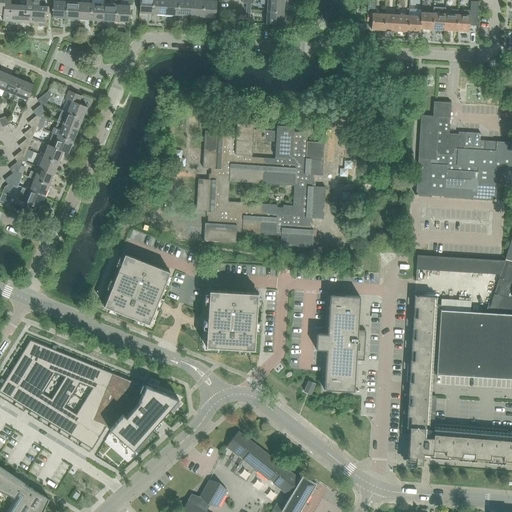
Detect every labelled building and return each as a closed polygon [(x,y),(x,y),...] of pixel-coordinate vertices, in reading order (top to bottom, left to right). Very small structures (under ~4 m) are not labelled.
[(3,21),(18,22),(19,5),(11,4),(11,0),(3,0),(3,15),(3,21)] [(18,22),(32,23),(33,0),(26,0),(26,5),(19,5),(18,22)] [(33,0),(32,23),(46,24),(47,6),(40,6),(39,0),(33,0)] [(140,0),(140,13),(153,14),(153,0),(140,0)] [(153,0),(153,14),(165,14),(166,0),(153,0)] [(166,0),(165,14),(178,15),(178,0),(166,0)] [(178,0),(178,15),(191,16),(191,0),(178,0)] [(191,0),(191,16),(203,17),(204,0),(202,0),(191,0)] [(204,0),(203,17),(216,17),(217,1),(204,0)] [(246,3),(246,10),(251,10),(251,4),(254,4),(253,0),(243,0),(243,3),(246,3)] [(268,0),(268,11),(283,12),(284,0),(268,0)] [(371,30),(383,30),(384,13),(375,13),(375,0),(367,0),(367,20),(372,21),(371,30)] [(469,21),(469,24),(477,24),(478,0),(475,0),(475,1),(472,0),(471,14),(469,14),(469,15),(469,18),(469,21)] [(53,17),(66,18),(67,2),(54,1),(53,17)] [(66,18),(78,19),(79,3),(67,2),(66,18)] [(78,19),(91,20),(92,3),(79,3),(78,19)] [(91,20),(103,20),(104,4),(92,3),(91,20)] [(103,20),(116,21),(117,5),(104,4),(103,20)] [(117,5),(116,21),(129,22),(130,6),(117,5)] [(433,12),(432,29),(444,29),(445,13),(445,8),(433,7),(433,12)] [(457,10),(456,30),(468,31),(469,24),(469,21),(469,18),(469,15),(469,14),(470,10),(463,10),(457,9),(457,10)] [(246,16),(244,16),(242,16),(242,22),(252,23),(253,16),(250,16),(251,10),(246,10),(246,16)] [(445,13),(444,29),(456,30),(457,10),(452,10),(452,14),(445,13)] [(283,12),(268,11),(267,24),(283,25),(283,12)] [(421,12),(421,16),(420,28),(432,29),(433,12),(421,12)] [(383,30),(396,31),(397,14),(384,13),(383,30)] [(396,31),(408,32),(409,15),(397,14),(396,31)] [(409,15),(408,32),(420,32),(420,28),(421,16),(409,15)] [(0,70),(0,88),(4,90),(10,75),(0,70)] [(4,90),(16,95),(22,80),(10,75),(4,90)] [(22,80),(16,95),(28,100),(34,85),(22,80)] [(72,101),(67,112),(82,118),(87,107),(78,103),(81,96),(68,90),(65,98),(72,101)] [(37,100),(41,104),(44,102),(46,104),(51,92),(48,91),(37,100)] [(421,115),(418,159),(435,159),(436,154),(454,155),(454,148),(465,149),(466,132),(459,131),(459,134),(449,134),(451,102),(434,101),(433,116),(421,115)] [(32,111),(36,116),(39,114),(41,115),(46,104),(44,102),(41,104),(32,111)] [(60,115),(58,121),(77,129),(80,122),(83,123),(85,119),(82,118),(67,112),(61,110),(59,115),(60,115)] [(27,123),(31,127),(35,125),(37,126),(41,115),(39,114),(36,116),(27,123)] [(51,132),(53,133),(73,141),(77,129),(58,121),(58,122),(56,121),(57,122),(55,128),(53,127),(51,132)] [(236,232),(259,234),(261,203),(228,201),(230,181),(262,184),(262,179),(263,157),(252,157),(253,140),(264,141),(265,130),(254,129),(254,124),(237,123),(237,128),(223,127),(222,132),(205,131),(203,168),(211,168),(211,174),(210,180),(198,179),(196,211),(208,211),(208,222),(205,222),(204,240),(236,242),(236,232)] [(23,134),(27,139),(30,137),(32,138),(37,126),(35,125),(31,127),(23,134)] [(261,203),(259,234),(281,235),(280,245),(312,247),(313,236),(310,236),(311,218),(323,219),(326,187),(314,186),(314,181),(314,174),(322,175),(324,143),(307,142),(308,132),(294,132),(294,126),(277,125),(276,130),(265,130),(264,141),(276,141),(275,158),(263,157),(262,179),(262,184),(294,186),(293,205),(281,205),(261,203)] [(481,133),(466,132),(465,149),(454,148),(454,155),(453,165),(474,166),(474,171),(478,171),(477,182),(497,183),(511,184),(511,171),(511,141),(481,140),(481,133)] [(53,133),(48,144),(68,152),(73,141),(53,133)] [(18,146),(22,150),(25,148),(27,149),(32,138),(30,137),(27,139),(18,146)] [(48,144),(44,156),(58,162),(63,151),(68,153),(68,152),(48,144)] [(13,157),(17,162),(20,160),(22,161),(27,149),(25,148),(22,150),(13,157)] [(435,159),(418,159),(416,196),(496,201),(497,183),(477,182),(478,171),(474,171),(474,166),(453,165),(454,155),(436,154),(435,159)] [(44,156),(39,167),(54,173),(58,162),(44,156)] [(9,168),(13,173),(15,171),(18,172),(22,161),(20,160),(17,162),(9,168)] [(29,176),(34,179),(49,185),(54,173),(39,167),(37,173),(31,171),(29,176)] [(13,173),(4,180),(8,185),(11,183),(13,183),(17,185),(21,173),(18,172),(15,171),(13,173)] [(34,179),(29,190),(44,196),(49,185),(34,179)] [(11,183),(8,185),(4,188),(2,193),(8,195),(13,183),(11,183)] [(44,196),(29,190),(25,202),(39,208),(44,196)] [(170,271),(124,253),(104,306),(149,324),(170,271)] [(415,281),(416,281),(417,269),(456,272),(500,275),(504,264),(504,261),(456,258),(417,255),(415,281)] [(436,374),(436,376),(437,375),(456,376),(511,379),(511,261),(505,260),(504,260),(504,261),(504,264),(500,275),(499,279),(500,279),(498,285),(497,284),(493,296),(494,296),(492,301),(491,301),(487,313),(471,312),(471,301),(456,300),(441,299),(436,374)] [(257,292),(209,289),(205,346),(254,348),(257,292)] [(327,334),(317,334),(316,350),(326,350),(324,390),(354,392),(356,360),(364,360),(365,331),(358,331),(360,297),(330,295),(327,334)] [(409,434),(409,442),(408,460),(415,460),(415,464),(422,465),(423,454),(511,461),(511,432),(507,432),(507,430),(434,424),(436,396),(431,396),(431,389),(432,385),(432,374),(438,297),(415,296),(415,295),(409,388),(409,394),(403,394),(401,433),(409,434)] [(133,451),(153,427),(158,422),(177,400),(144,386),(137,404),(133,409),(132,408),(141,385),(30,340),(0,388),(0,392),(92,449),(106,427),(133,451)] [(304,391),(311,394),(315,384),(308,381),(304,391)] [(192,492),(187,500),(180,511),(299,511),(316,484),(302,475),(300,479),(238,431),(226,446),(226,447),(238,456),(239,455),(243,459),(242,459),(269,480),(269,479),(274,483),(273,483),(286,494),(287,493),(290,496),(283,507),(276,503),(271,511),(206,511),(205,511),(209,504),(217,507),(227,490),(219,483),(209,480),(200,496),(194,493),(192,492)] [(0,488),(6,492),(10,494),(13,490),(19,482),(0,469),(0,488)] [(38,511),(41,507),(44,509),(49,499),(23,483),(17,492),(22,495),(11,511),(38,511)]
